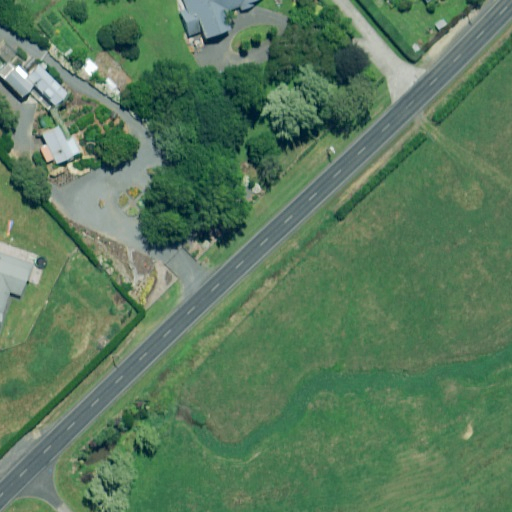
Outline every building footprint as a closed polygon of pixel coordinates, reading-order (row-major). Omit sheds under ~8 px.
[(181,0),(185,8),(179,11),(191,43),(231,28),(225,11),(255,0),(181,0)] [(31,87),(23,79),(7,63),(0,70),(0,78),(20,98),(31,87)] [(24,78),(32,86),(53,106),(65,93),(37,65),(24,78)] [(41,133),(46,143),(37,148),(46,163),(55,158),(57,163),(72,155),(78,152),(70,138),(65,141),(56,125),(41,133)] [(35,264),(0,252),(0,332),(1,333),(10,307),(6,306),(10,292),(25,297),(35,264)]
